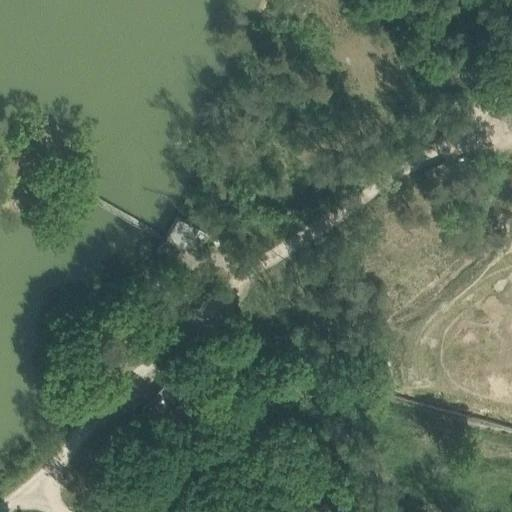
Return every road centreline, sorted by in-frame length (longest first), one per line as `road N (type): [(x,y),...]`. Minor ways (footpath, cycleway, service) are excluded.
road 1 (track): [(0,509),(32,486),(195,316),(296,234),(402,168),(511,115)]
road 2 (track): [(286,242),(250,218),(216,227),(207,258),(223,293)]
